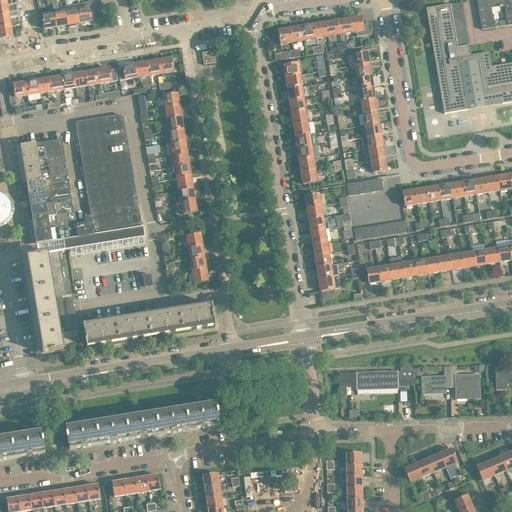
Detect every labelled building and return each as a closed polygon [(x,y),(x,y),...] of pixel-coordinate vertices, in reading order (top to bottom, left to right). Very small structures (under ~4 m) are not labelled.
[(491,8),(505,6),(503,0),(479,0),(477,0),(482,30),(494,28),(491,8)] [(511,0),(503,0),(505,6),(507,19),(508,26),(511,24),(511,0)] [(8,3),(0,4),(0,15),(9,14),(8,3)] [(451,5),(452,11),(463,9),(462,3),(451,5)] [(457,47),(452,16),(450,5),(449,5),(447,5),(445,5),(426,9),(428,16),(434,54),(444,114),(468,110),(466,101),(475,100),(483,98),(484,102),(501,99),(502,104),(511,102),(511,63),(491,67),(489,53),(471,56),(469,45),(457,47)] [(92,21),(91,14),(90,8),(90,7),(78,9),(80,23),(92,21)] [(80,23),(78,9),(66,11),(68,25),(80,23)] [(68,25),(66,11),(54,13),(57,27),(68,25)] [(42,15),(44,29),(57,27),(54,13),(42,15)] [(9,14),(0,15),(0,27),(11,26),(9,14)] [(363,24),(362,17),(350,19),(352,33),(356,32),(356,37),(370,34),(369,22),(366,22),(365,24),(363,24)] [(338,21),(340,35),(352,33),(350,19),(338,21)] [(326,23),(328,37),(340,35),(338,21),(326,23)] [(314,25),(316,39),(328,37),(326,23),(314,25)] [(302,27),(304,41),(316,39),(314,25),(302,27)] [(0,39),(13,37),(11,26),(0,27),(0,39)] [(290,29),(292,43),(304,41),(302,27),(290,29)] [(278,31),(281,45),(292,43),(290,29),(278,31)] [(275,53),(276,61),(295,58),(294,50),(275,53)] [(209,52),(202,53),(204,65),(216,63),(214,51),(212,52),(209,52)] [(367,52),(354,54),(356,67),(369,64),(367,52)] [(174,72),(172,58),(160,60),(162,74),(174,72)] [(148,62),(151,76),(162,74),(160,60),(148,62)] [(135,64),(137,78),(151,76),(148,62),(135,64)] [(287,65),(284,66),(286,78),(300,76),(298,63),(297,64),(287,65)] [(123,66),(124,68),(118,69),(120,81),(137,78),(135,64),(123,66)] [(369,64),(356,67),(357,78),(371,76),(369,64)] [(110,68),(97,70),(100,84),(118,81),(116,69),(110,70),(110,68)] [(86,72),(88,86),(100,84),(97,70),(86,72)] [(73,74),(76,88),(88,86),(86,72),(73,74)] [(62,76),(64,90),(76,88),(73,74),(62,76)] [(50,78),(52,92),(64,90),(62,76),(50,78)] [(288,90),(302,88),(300,76),(286,78),(288,90)] [(371,76),(357,78),(359,90),(373,88),(371,76)] [(38,80),(40,94),(48,93),(48,97),(53,96),(52,92),(50,78),(38,80)] [(26,82),(28,96),(40,94),(38,80),(26,82)] [(176,88),(175,81),(164,83),(165,90),(176,88)] [(17,104),(16,98),(28,96),(26,82),(13,84),(15,92),(9,93),(11,105),(17,104)] [(302,88),(288,90),(290,102),(304,100),(302,88)] [(373,88),(359,90),(361,102),(375,100),(373,88)] [(178,94),(164,96),(166,108),(180,106),(178,94)] [(292,113),(306,111),(304,100),(290,102),(292,113)] [(375,100),(361,102),(363,114),(377,112),(375,100)] [(180,106),(166,108),(168,120),(181,118),(180,106)] [(306,111),(292,113),(294,125),(308,123),(306,111)] [(377,112),(363,114),(365,126),(379,123),(377,112)] [(62,139),(21,146),(37,244),(39,254),(27,256),(43,353),(66,350),(66,349),(64,349),(64,347),(65,347),(65,346),(80,344),(73,299),(66,300),(71,331),(68,332),(62,295),(72,294),(65,251),(65,250),(143,238),(144,237),(143,227),(141,227),(138,212),(139,211),(138,204),(124,117),(121,115),(78,122),(76,125),(91,216),(89,217),(88,216),(87,216),(86,216),(85,216),(85,217),(84,217),(84,218),(85,223),(76,225),(62,139)] [(181,118),(168,120),(170,132),(183,129),(181,118)] [(296,137),(309,135),(308,123),(294,125),(296,137)] [(379,123),(365,126),(367,138),(381,135),(379,123)] [(183,129),(170,132),(172,144),(185,141),(183,129)] [(309,135),(296,137),(298,149),(311,147),(309,135)] [(364,150),(369,150),(383,147),(381,135),(367,138),(362,138),(364,150)] [(185,141),(172,144),(173,155),(187,153),(185,141)] [(300,161),(313,159),(311,147),(298,149),(300,161)] [(383,147),(369,150),(371,161),(385,159),(383,147)] [(187,153),(173,155),(175,167),(189,165),(187,153)] [(313,159),(300,161),(301,173),(315,171),(313,159)] [(373,173),(387,171),(385,159),(371,161),(373,173)] [(177,179),(191,177),(189,165),(175,167),(177,179)] [(354,169),(346,170),(347,179),(356,178),(354,169)] [(303,185),(317,183),(315,171),(301,173),(303,185)] [(511,189),(510,175),(498,177),(500,191),(511,189)] [(191,177),(177,179),(179,191),(193,189),(191,177)] [(486,179),(488,193),(500,191),(498,177),(486,179)] [(488,193),(486,179),(474,181),(476,195),(488,193)] [(476,195),(474,181),(462,183),(465,197),(476,195)] [(465,197),(462,183),(450,185),(453,199),(465,197)] [(453,199),(450,185),(439,187),(441,200),(453,199)] [(427,189),(429,202),(441,200),(439,187),(427,189)] [(193,189),(179,191),(181,203),(195,201),(193,189)] [(429,202),(427,189),(415,191),(417,204),(429,202)] [(403,192),(405,206),(417,204),(415,191),(403,192)] [(10,202),(6,196),(0,193),(0,206),(10,205),(10,202)] [(326,206),(324,193),(305,197),(307,209),(321,207),(326,206)] [(183,215),(197,213),(195,201),(181,203),(183,215)] [(9,216),(11,209),(10,205),(0,206),(0,223),(4,222),(9,216)] [(309,221),(323,218),(321,207),(307,209),(309,221)] [(344,215),(342,215),(343,222),(350,221),(349,214),(344,215)] [(323,218),(309,221),(311,233),(325,230),(323,218)] [(344,231),(343,231),(344,239),(353,238),(351,226),(344,227),(344,231)] [(354,229),(356,241),(362,240),(360,228),(354,229)] [(313,244),(327,242),(325,230),(311,233),(313,244)] [(200,234),(187,236),(189,248),(202,246),(200,234)] [(511,260),(509,247),(508,241),(496,243),(497,249),(500,262),(511,260)] [(327,242),(313,244),(315,256),(329,254),(327,242)] [(191,260),(204,258),(202,246),(189,248),(191,260)] [(500,262),(497,249),(485,251),(488,264),(500,262)] [(488,264),(485,251),(474,252),(476,266),(488,264)] [(476,266),(474,252),(462,254),(464,268),(476,266)] [(317,268),(331,265),(329,254),(315,256),(317,268)] [(464,268),(462,254),(450,256),(452,270),(464,268)] [(438,258),(440,272),(452,270),(450,256),(438,258)] [(204,258),(191,260),(193,272),(206,270),(204,258)] [(426,260),(429,274),(440,272),(438,258),(426,260)] [(429,274),(426,260),(414,262),(417,276),(429,274)] [(417,276),(414,262),(402,264),(404,278),(417,276)] [(172,264),(165,266),(167,276),(174,275),(172,264)] [(404,278),(402,264),(390,266),(392,280),(404,278)] [(337,265),(331,265),(317,268),(319,279),(339,276),(337,265)] [(392,280),(390,266),(378,268),(380,282),(392,280)] [(366,270),(368,284),(380,282),(378,268),(366,270)] [(195,284),(208,282),(206,270),(193,272),(195,284)] [(151,275),(143,276),(145,287),(153,286),(151,275)] [(335,289),(341,288),(339,276),(319,279),(321,292),(335,289)] [(321,292),(319,292),(321,306),(337,304),(335,289),(321,292)] [(146,315),(146,316),(117,321),(117,320),(114,320),(114,321),(84,326),(87,346),(215,325),(215,326),(216,326),(212,304),(211,304),(211,305),(181,310),(181,309),(178,310),(178,311),(149,315),(149,314),(146,315)] [(444,378),(422,378),(423,393),(440,393),(440,387),(445,387),(445,388),(451,388),(450,367),(444,367),(444,378)] [(456,367),(450,367),(451,388),(456,388),(457,399),(474,398),(474,392),(479,392),(479,383),(479,375),(456,375),(456,367)] [(506,367),(496,368),(496,390),(507,390),(507,382),(511,381),(511,370),(506,371),(506,367)] [(374,372),(374,374),(357,374),(357,373),(356,373),(357,391),(358,391),(357,389),(397,387),(397,390),(398,390),(398,381),(413,381),(413,368),(401,369),(401,371),(397,371),(397,373),(387,374),(387,372),(374,372)] [(205,427),(220,425),(219,422),(220,422),(217,404),(216,404),(66,428),(69,446),(70,449),(86,447),(116,442),(145,437),(175,432),(205,427)] [(30,455),(45,453),(44,450),(45,450),(42,432),(0,438),(0,460),(30,455)] [(458,463),(452,449),(440,454),(445,468),(455,464),(458,463)] [(511,468),(511,452),(500,457),(506,471),(511,468)] [(361,453),(346,454),(347,465),(361,465),(361,453)] [(445,468),(440,454),(428,459),(434,473),(445,468)] [(506,471),(500,457),(488,462),(494,476),(506,471)] [(434,473),(428,459),(416,464),(422,478),(434,473)] [(476,467),(482,481),(494,476),(488,462),(476,467)] [(404,469),(410,483),(422,478),(416,464),(404,469)] [(455,464),(445,468),(450,479),(460,475),(455,464)] [(347,477),(362,476),(361,465),(347,465),(347,477)] [(218,474),(203,476),(205,488),(220,485),(218,474)] [(160,490),(158,475),(146,477),(149,492),(160,490)] [(347,488),(362,488),(362,476),(347,477),(347,488)] [(135,479),(137,494),(149,492),(146,477),(135,479)] [(137,494),(135,479),(124,481),(126,495),(137,494)] [(112,483),(114,497),(126,495),(124,481),(112,483)] [(101,499),(98,485),(87,487),(89,501),(101,499)] [(207,499),(221,497),(220,485),(205,488),(207,499)] [(75,489),(78,503),(89,501),(87,487),(75,489)] [(362,488),(347,488),(348,500),(363,499),(362,488)] [(64,490),(66,505),(78,503),(75,489),(64,490)] [(52,492),(55,507),(66,505),(64,490),(52,492)] [(55,507),(52,492),(41,494),(43,509),(55,507)] [(43,509),(41,494),(30,496),(32,510),(43,509)] [(468,495),(454,501),(458,511),(460,511),(473,507),(468,495)] [(22,511),(32,510),(30,496),(18,498),(20,511),(22,511)] [(208,510),(223,508),(221,497),(207,499),(208,510)] [(7,499),(8,511),(20,511),(18,498),(7,499)] [(363,499),(348,500),(348,511),(363,511),(363,499)]
